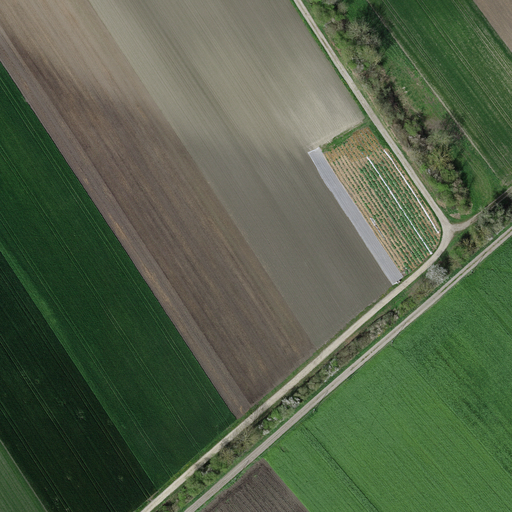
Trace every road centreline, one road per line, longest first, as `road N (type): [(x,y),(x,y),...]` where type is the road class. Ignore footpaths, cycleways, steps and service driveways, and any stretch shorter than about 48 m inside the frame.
road 1 (track): [(298,0),(448,228),(446,238),(420,271),(143,511)]
road 2 (track): [(188,511),(511,228)]
